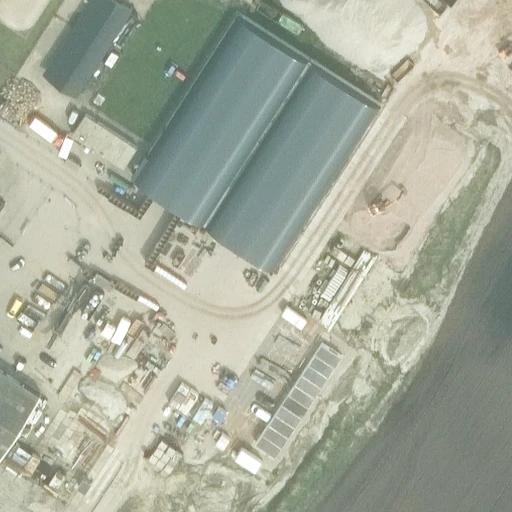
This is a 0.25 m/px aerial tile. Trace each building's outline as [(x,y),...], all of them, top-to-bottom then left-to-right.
[(133,8),(119,0),(99,0),(50,76),(77,94),(133,8)] [(147,153),(133,175),(276,267),(381,104),(239,13),(149,154),(147,153)] [(86,113),(73,134),(124,167),(137,147),(86,113)] [(0,458),(41,396),(0,369),(0,458)] [(96,482),(114,465),(105,455),(86,472),(96,482)]
